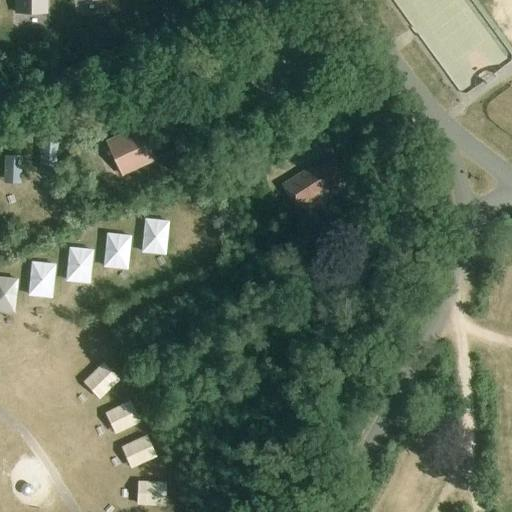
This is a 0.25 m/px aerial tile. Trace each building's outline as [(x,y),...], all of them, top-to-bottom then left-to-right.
[(16,0),(16,14),(46,14),(45,0),(16,0)] [(108,144),(122,174),(153,160),(139,129),(108,144)] [(42,138),(42,164),(59,165),(59,138),(42,138)] [(23,157),(3,156),(2,184),(22,185),(23,157)] [(341,177),(344,176),(334,159),(317,170),(314,166),(283,186),(299,212),(321,198),(324,203),(348,188),(341,177)] [(170,219),(145,217),(142,253),(167,255),(170,219)] [(132,235),(106,233),(104,269),(130,270),(132,235)] [(96,249),(70,247),(67,282),(92,284),(96,249)] [(57,264),(32,261),(28,297),(53,299),(57,264)] [(0,311),(16,313),(19,278),(0,276),(0,311)] [(104,372),(89,380),(97,397),(113,390),(104,372)] [(122,405),(103,414),(112,431),(130,422),(122,405)] [(138,441),(120,449),(128,467),(146,459),(138,441)] [(153,474),(136,483),(145,500),(162,492),(153,474)]
